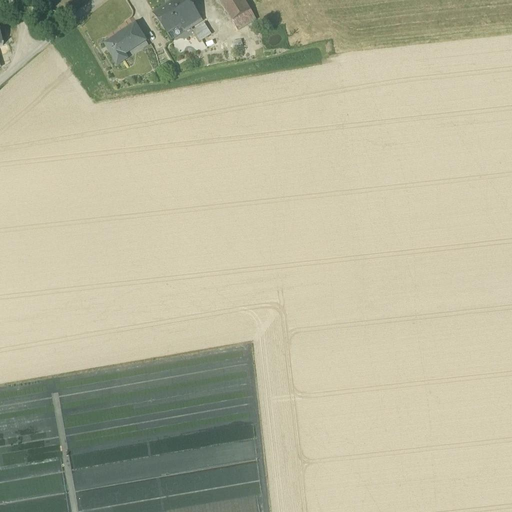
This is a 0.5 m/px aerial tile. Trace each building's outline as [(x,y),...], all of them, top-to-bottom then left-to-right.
[(175,0),(154,14),(168,35),(181,27),(185,32),(201,22),(189,3),(187,0),(175,0)] [(243,0),(218,0),(232,22),(250,12),(243,0)] [(256,21),(250,12),(232,22),(238,31),(256,21)] [(192,31),(199,42),(209,35),(202,24),(192,31)] [(104,46),(117,67),(125,62),(122,56),(145,41),(135,26),(114,39),(116,42),(111,45),(109,43),(104,46)] [(171,41),(185,32),(181,27),(168,35),(171,41)] [(241,40),(232,42),(234,48),(243,46),(241,40)]
